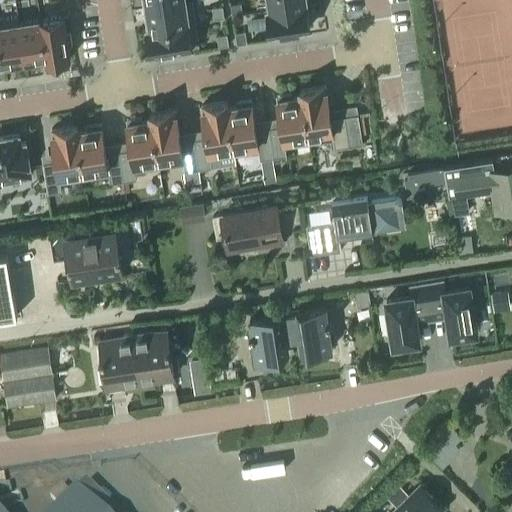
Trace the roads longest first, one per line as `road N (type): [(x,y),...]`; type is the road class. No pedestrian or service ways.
road 1 (tertiary): [(0,454),(511,367)]
road 2 (residential): [(0,335),(511,255)]
road 3 (residential): [(124,94),(383,50)]
road 4 (residential): [(0,111),(124,94)]
